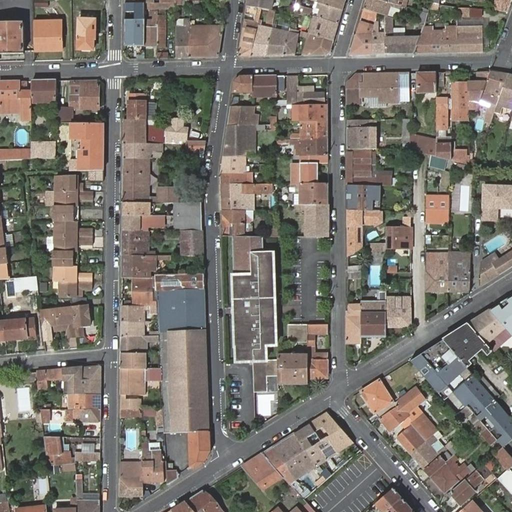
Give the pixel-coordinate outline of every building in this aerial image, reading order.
[(247,0),(246,7),(260,9),(268,10),(272,11),(273,0),(247,0)] [(317,0),(316,3),(342,11),(345,0),(317,0)] [(377,0),(366,0),(363,9),(384,15),(394,17),(397,18),(400,7),(395,5),(377,0)] [(377,0),(395,5),(400,7),(406,8),(407,0),(377,0)] [(496,0),(495,10),(508,12),(511,0),(496,0)] [(425,2),(421,13),(427,15),(431,4),(425,2)] [(126,3),(125,10),(137,11),(146,11),(146,8),(146,3),(126,3)] [(316,3),(313,17),(338,24),(342,11),(316,3)] [(311,16),(313,9),(298,5),(296,12),(311,16)] [(246,7),(245,15),(255,16),(254,23),(248,22),(248,20),(244,20),(239,56),(240,57),(252,57),(257,27),(260,9),(246,7)] [(470,8),(459,7),(459,18),(470,19),(470,8)] [(481,9),(470,8),(470,19),(481,18),(481,9)] [(272,11),(268,10),(266,23),(272,24),(274,11),(272,11)] [(146,20),(145,46),(157,46),(157,20),(157,14),(157,11),(153,12),(153,20),(146,20)] [(421,13),(419,23),(425,24),(427,15),(421,13)] [(385,34),(385,55),(414,55),(421,36),(394,35),(394,26),(394,17),(384,15),(385,34)] [(338,24),(313,17),(308,34),(333,41),(338,24)] [(371,34),(372,55),(385,55),(385,34),(379,34),(379,23),(378,22),(378,20),(376,19),(371,34)] [(78,23),(78,50),(93,50),(93,40),(95,39),(95,29),(87,28),(87,20),(81,20),(78,23)] [(125,20),(125,46),(145,46),(146,20),(125,20)] [(177,28),(177,58),(189,57),(189,21),(186,21),(186,20),(183,20),(183,27),(177,28)] [(61,21),(34,21),(34,50),(61,50),(61,21)] [(189,21),(189,57),(202,57),(202,45),(210,45),(210,32),(208,33),(208,28),(193,28),(193,21),(189,21)] [(25,23),(0,23),(0,54),(25,54),(25,23)] [(457,27),(457,28),(457,53),(483,53),(482,26),(457,27)] [(222,27),(208,28),(208,33),(210,32),(210,45),(202,45),(202,57),(218,57),(222,27)] [(257,27),(252,57),(266,56),(271,30),(257,27)] [(288,31),(284,56),(295,56),(297,35),(295,34),(295,30),(289,27),(288,31)] [(421,36),(414,55),(457,53),(457,28),(445,29),(445,33),(432,34),(432,30),(423,30),(421,36)] [(271,30),(266,56),(284,56),(288,31),(283,31),(271,29),(271,30)] [(306,43),(303,56),(326,55),(329,52),(333,41),(308,34),(306,39),(312,40),(311,44),(306,43)] [(372,55),(371,34),(356,34),(350,54),(351,56),(372,55)] [(444,73),(436,74),(436,87),(444,87),(444,73)] [(481,100),(492,73),(480,73),(480,84),(476,84),(468,84),(469,101),(481,100)] [(492,73),(481,100),(497,106),(508,75),(504,74),(500,73),(496,73),(492,73)] [(349,84),(349,105),(363,105),(363,98),(378,98),(385,98),(385,105),(398,105),(398,103),(398,74),(356,75),(349,84)] [(398,103),(410,103),(409,74),(398,74),(398,103)] [(436,74),(418,74),(419,94),(437,94),(436,87),(436,74)] [(497,106),(495,113),(501,114),(502,107),(511,110),(511,76),(508,75),(497,106)] [(254,77),(253,92),(253,97),(279,96),(279,89),(284,89),(285,76),(254,77)] [(296,76),(288,76),(288,100),(288,106),(291,106),(304,106),(304,104),(325,103),(324,94),(312,94),(300,94),(297,94),(296,85),(300,85),(300,76),(296,76)] [(235,82),(234,93),(253,92),(254,77),(241,77),(235,82)] [(98,80),(72,80),(71,86),(73,86),(81,86),(81,94),(73,95),(70,95),(71,108),(90,108),(91,105),(99,105),(100,86),(98,86),(98,80)] [(28,81),(0,82),(0,112),(22,113),(22,120),(31,120),(31,104),(32,91),(28,91),(28,81)] [(32,81),(32,91),(31,104),(57,103),(57,81),(32,81)] [(468,83),(451,84),(452,122),(469,121),(469,101),(468,84),(468,83)] [(157,120),(158,113),(155,113),(155,104),(146,104),(146,97),(129,97),(129,102),(129,120),(145,120),(157,120)] [(239,107),(239,98),(233,99),(231,107),(239,107)] [(448,99),(437,99),(437,129),(441,129),(447,129),(447,121),(448,121),(448,99)] [(328,122),(328,106),(304,106),(291,106),(291,112),(301,112),(301,122),(328,122)] [(57,107),(56,122),(70,123),(73,123),(73,111),(67,110),(67,107),(57,107)] [(239,107),(231,107),(231,108),(228,126),(252,126),(256,107),(253,107),(250,107),(239,107)] [(263,117),(263,126),(265,126),(278,126),(278,122),(278,117),(263,117)] [(145,143),(159,142),(187,142),(189,130),(183,129),(184,120),(173,119),(172,126),(167,126),(167,128),(145,126),(145,143)] [(386,126),(386,119),(349,120),(349,149),(377,149),(377,126),(386,126)] [(129,120),(124,120),(124,126),(129,132),(129,137),(124,141),(124,143),(145,143),(145,126),(145,120),(129,120)] [(328,122),(301,122),(301,139),(328,139),(328,122)] [(70,123),(70,170),(88,170),(104,169),(104,123),(73,123),(70,123)] [(252,126),(228,126),(224,157),(246,157),(254,157),(255,147),(246,147),(249,130),(255,130),(265,130),(265,126),(263,126),(255,126),(252,126)] [(412,154),(428,157),(438,159),(438,157),(438,138),(411,133),(411,149),(411,154),(412,154)] [(438,138),(438,157),(443,158),(453,161),(452,138),(441,139),(438,138)] [(328,156),(328,139),(301,139),(297,139),(297,145),(301,144),(301,157),(328,156)] [(56,141),(31,141),(31,148),(31,158),(56,157),(56,141)] [(205,141),(187,142),(186,158),(198,158),(199,151),(204,151),(205,141)] [(145,143),(124,143),(124,159),(150,159),(163,158),(162,151),(159,152),(159,142),(145,143)] [(0,150),(0,159),(10,159),(31,158),(31,148),(10,150),(0,150)] [(466,155),(466,150),(454,150),(454,161),(470,165),(470,155),(466,155)] [(376,152),(349,152),(349,186),(375,186),(401,187),(404,177),(394,178),(394,176),(376,177),(376,170),(376,152)] [(328,164),(328,156),(301,157),(301,160),(301,185),(317,184),(318,164),(328,164)] [(221,176),(221,185),(258,185),(257,174),(246,173),(246,157),(224,157),(221,176)] [(443,172),(443,158),(438,157),(438,159),(428,157),(428,167),(443,172)] [(150,159),(124,159),(123,203),(150,203),(159,203),(164,203),(175,203),(177,203),(177,190),(158,190),(158,197),(149,197),(150,159)] [(104,169),(88,170),(89,180),(94,180),(104,180),(104,169)] [(442,173),(428,173),(428,185),(442,185),(442,173)] [(54,191),(84,191),(84,182),(78,182),(78,175),(57,175),(57,183),(54,184),(54,191)] [(84,180),(84,182),(84,191),(94,191),(94,180),(89,180),(84,180)] [(300,205),(328,205),(328,184),(317,184),(301,185),(289,185),(289,188),(301,188),(300,205)] [(252,205),(252,193),(261,193),(270,193),(270,185),(258,185),(221,185),(222,211),(255,210),(264,211),(268,211),(268,206),(261,205),(252,205)] [(468,211),(470,186),(461,185),(459,210),(468,211)] [(375,186),(349,186),(349,194),(354,194),(354,210),(374,211),(375,186)] [(483,219),(497,220),(498,208),(499,208),(503,186),(483,186),(483,219)] [(511,186),(503,186),(499,208),(511,207),(511,186)] [(94,191),(84,191),(54,191),(54,198),(57,198),(57,206),(78,206),(77,196),(80,196),(80,197),(82,199),(94,199),(94,191)] [(261,205),(261,193),(252,193),(252,205),(261,205)] [(450,194),(428,194),(428,224),(450,224),(450,194)] [(150,203),(123,203),(123,216),(151,217),(150,203)] [(202,217),(202,203),(177,203),(175,203),(175,217),(202,217)] [(79,206),(78,206),(57,206),(55,206),(55,222),(57,222),(60,222),(77,222),(79,222),(79,206)] [(297,232),(318,232),(318,208),(301,208),(301,213),(296,213),(297,232)] [(222,211),(223,237),(233,237),(244,237),(244,223),(250,223),(254,219),(255,210),(222,211)] [(364,248),(363,232),(363,225),(371,219),(375,224),(376,226),(383,222),(384,211),(374,211),(354,210),(349,210),(349,243),(351,247),(351,255),(364,248)] [(151,217),(123,216),(123,230),(142,230),(142,226),(162,227),(162,217),(151,217)] [(412,228),(412,217),(401,216),(401,228),(412,228)] [(203,231),(202,217),(175,217),(175,230),(180,230),(203,231)] [(363,232),(375,224),(371,219),(363,225),(363,232)] [(77,231),(77,222),(60,222),(57,222),(57,229),(54,229),(54,237),(93,237),(93,228),(81,228),(79,231),(77,231)] [(269,228),(269,237),(278,237),(278,228),(269,228)] [(412,249),(412,228),(401,228),(387,228),(387,249),(412,249)] [(142,230),(123,230),(123,256),(156,256),(156,250),(149,250),(149,240),(149,230),(142,230)] [(180,248),(203,247),(203,231),(180,230),(180,248)] [(93,244),(93,237),(54,237),(54,244),(57,244),(57,251),(77,251),(77,242),(79,242),(81,244),(93,244)] [(278,374),(279,361),(267,361),(267,346),(276,346),(276,328),(273,328),(273,322),(276,322),(276,314),(272,314),(272,306),(275,306),(275,304),(275,298),(274,298),(273,291),(275,291),(275,275),(272,275),(272,269),(274,268),(274,251),(264,251),(263,237),(244,237),(233,237),(235,292),(237,292),(237,299),(235,299),(236,307),(239,307),(240,315),(236,315),(236,324),(238,324),(238,330),(236,330),(238,362),(255,362),(255,391),(268,391),(268,381),(268,373),(275,373),(278,374)] [(180,257),(203,257),(203,247),(180,248),(180,257)] [(0,256),(0,263),(7,263),(10,262),(8,250),(6,250),(6,251),(4,251),(4,256),(0,256)] [(511,267),(511,250),(493,263),(500,275),(511,267)] [(57,251),(55,251),(55,266),(57,266),(59,266),(59,258),(65,258),(65,266),(76,266),(79,266),(79,251),(77,251),(57,251)] [(450,294),(450,254),(428,255),(428,293),(450,294)] [(473,254),(450,254),(450,294),(471,294),(473,254)] [(134,279),(150,278),(150,272),(155,272),(155,260),(171,260),(171,256),(156,256),(123,256),(122,279),(134,279)] [(487,258),(488,260),(481,265),(481,288),(500,275),(493,263),(490,259),(491,258),(490,256),(487,258)] [(0,279),(12,279),(11,269),(8,270),(7,263),(0,263),(0,279)] [(362,264),(349,266),(349,278),(362,278),(362,264)] [(76,276),(76,266),(65,266),(59,266),(57,266),(58,273),(54,274),(54,282),(60,282),(93,282),(93,273),(83,273),(79,275),(79,276),(76,276)] [(160,381),(163,435),(189,433),(191,467),(194,469),(205,463),(210,451),(204,274),(155,276),(155,278),(157,306),(157,311),(157,322),(158,333),(158,336),(159,342),(160,363),(160,369),(160,381)] [(20,293),(40,291),(39,277),(18,278),(19,291),(12,292),(13,298),(20,297),(20,293)] [(134,306),(144,306),(149,306),(157,306),(155,278),(150,278),(134,279),(134,306)] [(93,289),(93,282),(60,282),(61,288),(63,287),(62,296),(73,296),(83,296),(83,289),(93,289)] [(387,329),(387,300),(387,295),(387,292),(380,292),(380,301),(362,301),(362,306),(362,337),(387,337),(387,329)] [(387,300),(387,329),(412,329),(412,300),(394,301),(394,295),(387,295),(387,300)] [(88,296),(83,296),(73,296),(73,305),(89,304),(88,296)] [(511,334),(511,335),(511,296),(490,310),(511,334)] [(73,305),(74,308),(76,338),(85,337),(84,327),(90,326),(89,304),(73,305)] [(58,307),(60,330),(67,329),(68,338),(76,338),(74,308),(65,309),(65,306),(58,307)] [(122,322),(144,322),(144,318),(147,318),(147,311),(144,311),(144,306),(134,306),(122,306),(122,322)] [(362,306),(349,307),(349,311),(347,311),(348,345),(362,345),(362,337),(362,306)] [(42,311),(45,341),(52,340),(52,331),(60,330),(58,307),(50,308),(51,311),(42,311)] [(511,334),(490,310),(469,324),(486,344),(497,335),(502,340),(503,340),(504,341),(511,334)] [(4,322),(6,340),(35,337),(33,319),(4,322)] [(122,336),(144,336),(144,333),(140,333),(140,325),(144,325),(144,322),(122,322),(122,336)] [(469,324),(443,340),(468,369),(472,365),(469,361),(466,359),(470,355),(473,358),(483,349),(488,355),(492,351),(486,344),(469,324)] [(288,325),(288,343),(290,343),(305,343),(308,343),(308,325),(288,325)] [(308,343),(309,355),(309,379),(328,379),(328,354),(316,355),(315,348),(314,348),(314,335),(328,335),(328,325),(308,325),(308,343)] [(492,351),(503,340),(502,340),(497,335),(486,344),(492,351)] [(122,336),(122,354),(145,354),(145,342),(159,342),(158,336),(149,336),(144,336),(122,336)] [(443,340),(411,360),(457,414),(467,406),(468,404),(505,445),(511,438),(511,422),(490,397),(491,395),(478,380),(468,369),(443,340)] [(122,369),(160,369),(160,363),(145,364),(145,354),(122,354),(122,369)] [(279,355),(278,355),(279,361),(278,374),(278,381),(278,385),(309,384),(309,379),(309,355),(305,354),(301,355),(279,355)] [(100,365),(36,371),(37,380),(37,381),(39,380),(39,390),(47,389),(47,380),(65,379),(70,379),(71,393),(76,393),(101,393),(101,367),(101,366),(100,365)] [(149,381),(160,381),(160,369),(122,369),(121,395),(145,396),(146,378),(149,377),(149,381)] [(37,380),(36,371),(21,373),(22,382),(37,380)] [(483,375),(478,380),(491,395),(498,402),(502,398),(483,375)] [(394,404),(380,380),(361,393),(375,415),(377,413),(382,419),(405,402),(403,400),(418,388),(416,386),(394,404)] [(392,389),(395,397),(404,393),(400,385),(392,389)] [(425,397),(418,388),(403,400),(405,402),(382,419),(391,432),(411,416),(408,412),(425,397)] [(71,410),(101,410),(101,393),(76,393),(76,398),(71,398),(71,410)] [(473,412),(467,406),(457,414),(455,416),(461,423),(473,412)] [(41,409),(42,423),(100,423),(101,410),(71,410),(52,409),(41,409)] [(147,409),(146,416),(157,418),(158,410),(147,409)] [(140,418),(140,410),(121,410),(121,418),(140,418)] [(420,416),(424,414),(423,413),(412,421),(413,422),(420,416)] [(326,414),(310,424),(319,437),(321,440),(323,439),(324,441),(326,440),(339,453),(353,444),(326,414)] [(435,434),(438,431),(424,414),(420,416),(435,434)] [(435,434),(420,416),(413,422),(396,437),(411,454),(433,435),(435,434)] [(479,431),(485,426),(478,418),(472,424),(474,426),(479,431)] [(310,424),(295,434),(306,452),(314,447),(311,443),(319,437),(310,424)] [(491,444),(497,439),(488,429),(483,434),(491,444)] [(263,454),(282,476),(290,485),(303,476),(305,478),(308,476),(307,474),(316,468),(306,452),(295,434),(263,454)] [(433,435),(411,454),(426,470),(448,449),(445,445),(438,452),(432,445),(438,440),(433,435)] [(63,438),(44,438),(45,446),(47,467),(64,465),(70,464),(69,446),(64,446),(63,441),(63,438)] [(316,446),(326,461),(332,471),(335,468),(331,459),(339,453),(326,440),(324,441),(316,446)] [(81,444),(81,453),(96,453),(96,444),(81,444)] [(314,447),(306,452),(316,468),(326,461),(316,446),(314,447)] [(511,456),(511,455),(503,446),(495,454),(508,470),(511,466),(511,456)] [(451,457),(454,454),(449,449),(448,449),(426,470),(430,476),(451,457)] [(162,450),(142,451),(142,463),(143,484),(164,483),(162,450)] [(263,454),(243,467),(262,488),(282,476),(263,454)] [(451,457),(430,476),(445,493),(459,481),(461,484),(472,474),(467,467),(460,473),(452,464),(454,462),(451,457)] [(143,484),(142,463),(120,463),(120,496),(143,496),(143,484)] [(491,472),(484,464),(472,474),(461,484),(448,496),(450,498),(454,495),(457,500),(455,502),(459,507),(476,492),(474,489),(483,481),(482,479),(491,472)] [(175,472),(165,472),(166,486),(176,480),(175,472)] [(511,473),(510,475),(507,472),(499,480),(498,480),(511,495),(511,473)] [(322,476),(300,497),(303,500),(325,481),(322,476)] [(99,511),(100,499),(83,499),(82,493),(82,480),(76,480),(76,491),(76,499),(76,511),(99,511)] [(387,511),(402,499),(393,489),(374,506),(380,511),(387,511)] [(221,511),(204,492),(187,503),(194,511),(221,511)] [(76,511),(76,499),(71,499),(54,501),(54,511),(76,511)] [(387,511),(407,511),(411,509),(402,499),(387,511)] [(6,502),(0,502),(0,511),(9,511),(8,502),(6,502)] [(472,502),(460,511),(480,511),(472,502)] [(194,511),(187,503),(173,511),(194,511)]
